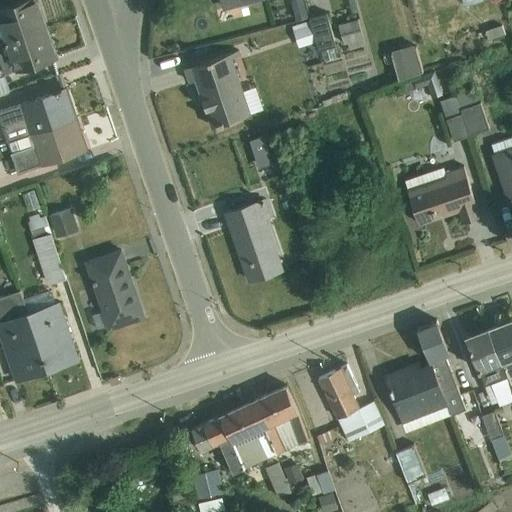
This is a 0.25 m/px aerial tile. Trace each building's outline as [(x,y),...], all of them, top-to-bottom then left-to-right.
[(0,42),(46,28),(35,0),(27,0),(0,9),(0,42)] [(235,0),(222,4),(223,10),(262,0),(235,0)] [(291,0),(296,20),(308,17),(303,0),(291,0)] [(310,19),(316,43),(318,51),(336,46),(327,14),(310,19)] [(316,43),(310,19),(292,25),(298,48),(316,43)] [(358,20),(338,25),(344,45),(347,44),(349,51),(365,46),(358,20)] [(493,24),(477,29),(482,43),(497,38),(493,24)] [(46,28),(0,42),(0,62),(4,75),(56,58),(46,28)] [(511,49),(510,44),(469,58),(472,68),(511,54),(511,49)] [(414,45),(391,52),(399,80),(423,73),(416,47),(415,47),(414,45)] [(240,51),(186,69),(190,83),(196,81),(212,128),(251,114),(233,58),(241,55),(240,51)] [(435,72),(413,79),(416,89),(427,86),(431,99),(442,95),(435,72)] [(0,94),(10,91),(5,76),(0,77),(0,94)] [(0,120),(7,142),(76,119),(66,89),(62,89),(0,109),(0,120)] [(457,95),(470,136),(489,129),(480,103),(478,103),(473,90),(457,95)] [(470,136),(457,95),(440,100),(454,141),(470,136)] [(76,119),(7,142),(17,173),(86,150),(76,119)] [(248,164),(263,159),(254,131),(239,136),(248,164)] [(511,138),(492,145),(495,154),(493,154),(509,202),(511,201),(511,138)] [(444,168),(405,181),(420,225),(459,212),(462,223),(481,217),(464,167),(445,173),(444,168)] [(34,191),(23,195),(28,211),(39,208),(34,191)] [(266,200),(226,214),(250,281),(282,271),(265,220),(272,218),(266,200)] [(72,209),(49,217),(55,238),(79,231),(72,209)] [(30,222),(28,223),(48,285),(66,279),(45,217),(40,219),(39,215),(29,218),(30,222)] [(121,251),(85,263),(102,312),(92,315),(97,330),(109,326),(110,329),(144,317),(121,251)] [(23,299),(47,371),(78,361),(58,302),(55,303),(50,289),(23,299)] [(47,371),(23,299),(20,291),(0,297),(0,335),(17,381),(47,371)] [(511,320),(488,329),(511,391),(511,320)] [(433,365),(452,415),(461,411),(467,425),(482,420),(481,416),(472,392),(460,396),(445,356),(450,355),(436,321),(417,329),(433,365)] [(511,391),(488,329),(466,337),(492,405),(511,397),(511,391)] [(347,365),(319,379),(349,442),(385,424),(374,401),(360,408),(353,395),(360,392),(347,365)] [(452,415),(433,365),(420,370),(418,365),(412,367),(414,371),(407,374),(405,370),(386,377),(407,432),(452,415)] [(270,394),(292,446),(309,439),(286,386),(270,394)] [(254,401),(278,453),(292,446),(270,394),(254,401)] [(222,416),(245,468),(278,453),(254,401),(222,416)] [(481,416),(482,420),(500,465),(511,459),(511,455),(494,411),(481,416)] [(245,468),(222,416),(191,430),(202,452),(220,443),(233,473),(245,468)] [(307,433),(315,450),(336,440),(327,423),(307,433)] [(395,452),(408,483),(426,476),(414,444),(395,452)] [(408,483),(395,452),(376,459),(383,475),(388,473),(399,498),(410,493),(408,483)] [(278,462),(265,467),(278,497),(291,492),(278,462)] [(298,463),(284,468),(290,483),(303,479),(298,463)] [(218,471),(193,477),(199,503),(200,503),(202,510),(216,507),(214,499),(224,497),(218,471)] [(328,471),(305,479),(312,495),(322,492),(323,494),(335,490),(328,471)] [(193,483),(172,489),(177,511),(196,511),(200,511),(193,483)] [(444,489),(427,495),(432,506),(449,500),(444,489)] [(332,493),(319,497),(323,511),(329,511),(338,509),(332,493)] [(101,511),(99,507),(97,500),(82,505),(83,511),(108,511),(107,510),(101,511)] [(107,510),(108,511),(118,511),(116,503),(99,507),(101,511),(107,510)]
